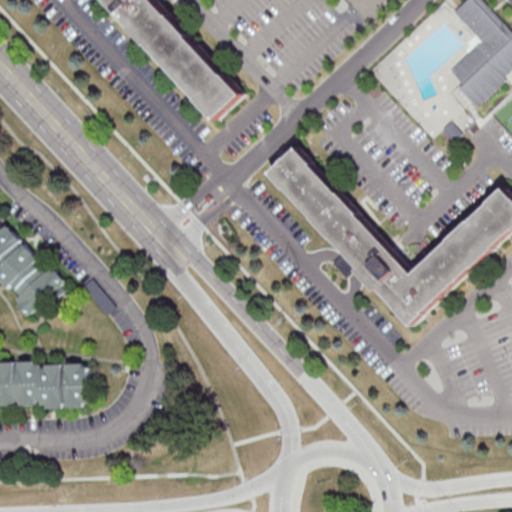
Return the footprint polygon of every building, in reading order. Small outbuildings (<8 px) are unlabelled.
[(164,0),(254,98),(225,125),(111,0),(164,0)] [(478,105),(511,72),(511,28),(485,0),(467,0),(456,11),(483,40),(452,70),(465,84),(461,87),(478,105)] [(277,175),(419,329),(511,242),(511,190),(423,273),(307,147),(277,175)] [(0,205),(2,208),(0,209),(0,211),(3,214),(0,217),(0,219),(4,223),(3,224),(7,229),(12,224),(26,240),(23,243),(26,246),(29,243),(43,259),(39,263),(43,268),(43,267),(48,273),(53,268),(56,272),(58,270),(68,281),(66,283),(67,284),(63,288),(67,292),(57,301),(54,296),(46,303),(50,308),(40,317),(36,312),(33,315),(32,313),(29,315),(20,305),(23,303),(19,299),(23,295),(19,289),(20,288),(16,284),(12,287),(6,281),(6,282),(0,275),(0,205)] [(0,384),(1,361),(93,361),(92,408),(0,407),(0,384)]
